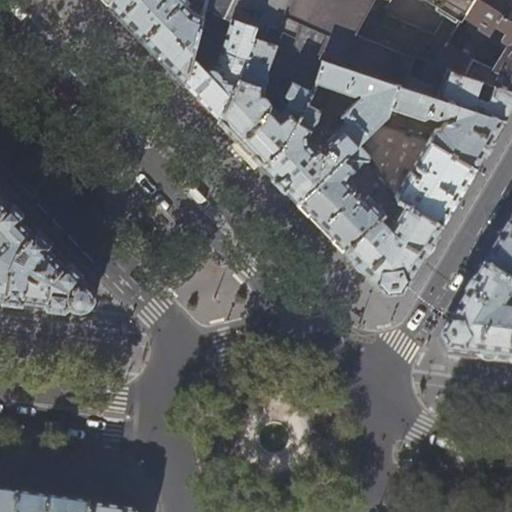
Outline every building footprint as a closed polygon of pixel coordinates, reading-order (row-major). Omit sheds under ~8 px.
[(110,0),(109,4),(121,16),(159,56),(186,83),(193,55),(202,22),(203,17),(193,13),(180,0),(110,0)] [(207,0),(203,17),(202,22),(228,30),(217,63),(214,68),(207,69),(193,55),(186,83),(192,89),(212,110),(218,117),(238,76),(253,39),(276,46),(301,54),(322,61),(397,85),(405,88),(415,58),(358,35),(377,0),(207,0)] [(377,0),(358,35),(415,58),(415,57),(435,65),(447,44),(462,17),(471,0),(377,0)] [(511,0),(471,0),(462,17),(480,28),(479,29),(490,35),(491,34),(508,44),(492,70),(474,61),(474,60),(447,44),(435,65),(448,70),(465,77),(511,89),(511,0)] [(266,71),(276,46),(253,39),(238,76),(218,117),(240,139),(263,163),(283,145),(306,104),(310,97),(312,91),(293,81),(290,82),(283,95),(287,98),(282,109),(278,110),(273,106),(267,97),(268,95),(265,90),(269,79),(266,71)] [(318,72),(322,61),(301,54),(298,64),(318,72)] [(322,61),(318,72),(315,82),(354,96),(358,92),(361,96),(341,115),(347,122),(326,142),(326,147),(320,153),(321,156),(318,159),(314,155),(316,150),(309,143),(308,136),(318,120),(318,111),(306,104),(283,145),(263,163),(280,181),(298,200),(357,144),(368,133),(378,123),(386,115),(389,107),(397,85),(322,61)] [(511,108),(511,106),(511,89),(465,77),(448,70),(441,89),(423,84),(420,93),(504,120),(511,108)] [(420,93),(405,88),(397,85),(389,107),(425,119),(430,116),(437,119),(449,116),(453,119),(452,121),(445,122),(442,128),(436,130),(429,141),(475,168),(488,145),(504,120),(420,93)] [(368,133),(357,144),(368,156),(379,145),(368,133)] [(457,198),(475,168),(429,141),(414,165),(419,168),(415,174),(405,168),(401,175),(406,178),(395,195),(397,196),(401,199),(441,224),(457,198)] [(350,172),(368,156),(357,144),(298,200),(300,201),(316,219),(344,248),(367,226),(368,227),(379,217),(383,212),(369,196),(370,195),(363,188),(355,196),(351,192),(355,187),(347,178),(350,172)] [(39,236),(0,194),(0,297),(15,300),(82,309),(86,305),(90,300),(91,294),(91,290),(39,236)] [(419,260),(441,224),(401,199),(399,202),(403,205),(391,225),(387,220),(384,223),(379,217),(368,227),(367,226),(344,248),(365,269),(386,292),(401,290),(419,260)] [(495,251),(483,271),(511,288),(511,228),(509,227),(495,251)] [(511,304),(511,288),(483,271),(463,303),(440,341),(447,355),(494,361),(511,363),(511,317),(506,317),(506,314),(511,304)] [(0,495),(0,511),(14,511),(16,497),(0,495)] [(47,502),(16,497),(14,511),(87,511),(88,507),(47,502)]
